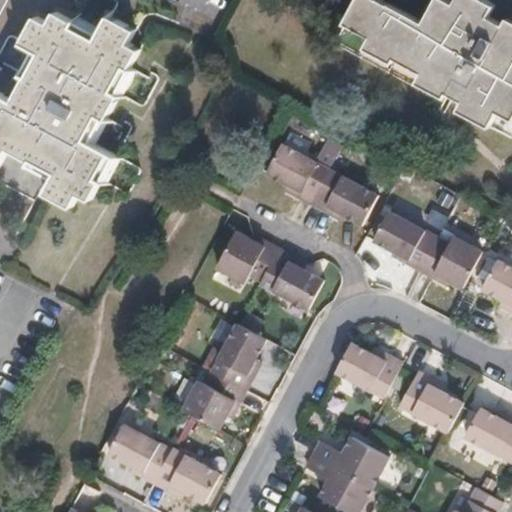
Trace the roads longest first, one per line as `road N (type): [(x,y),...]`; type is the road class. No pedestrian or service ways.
road 1 (residential): [(359,304),(332,324),(235,511)]
road 2 (residential): [(511,368),(396,311),(359,304)]
road 3 (residential): [(246,207),(343,257),(359,304)]
